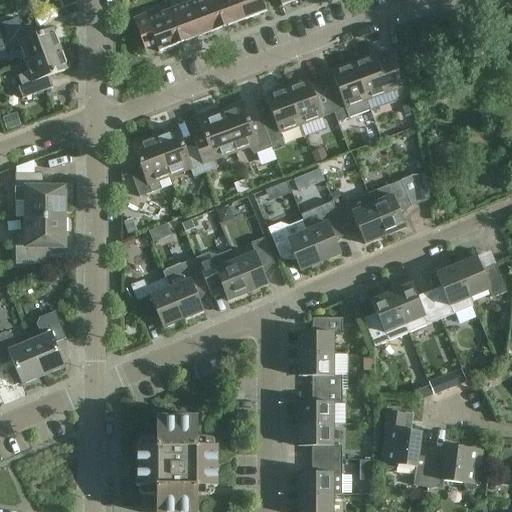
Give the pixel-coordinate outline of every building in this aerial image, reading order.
[(212,0),(196,0),(189,3),(201,36),(218,30),(218,29),(223,28),(212,0)] [(236,0),(212,0),(223,28),(227,26),(244,20),(236,0)] [(261,0),(236,0),(244,20),(266,12),(261,0)] [(189,3),(168,11),(180,44),(184,42),(201,36),(189,3)] [(144,14),(133,18),(142,45),(144,49),(156,45),(158,52),(176,46),(176,45),(180,44),(168,11),(146,19),(144,14)] [(0,48),(7,46),(10,56),(21,52),(25,62),(60,49),(53,28),(33,35),(29,24),(19,28),(16,19),(0,24),(0,48)] [(60,49),(25,62),(29,72),(18,76),(21,86),(18,87),(22,99),(53,88),(49,77),(68,69),(60,49)] [(355,63),(352,64),(366,101),(400,88),(395,59),(394,53),(376,60),(374,56),(365,59),(364,57),(354,61),(355,63)] [(334,81),(323,86),(333,113),(337,123),(370,110),(366,101),(352,64),(350,64),(349,63),(339,67),(339,68),(330,72),(334,81)] [(289,87),(286,88),(300,126),(333,113),(323,86),(312,90),(308,80),(299,83),(298,81),(288,85),(289,87)] [(273,119),(262,124),(272,152),(284,147),(279,134),(300,126),(286,88),(284,89),(283,87),(273,91),(273,93),(265,96),(273,119)] [(229,110),(220,113),(235,153),(248,148),(253,155),(254,154),(259,167),(276,161),(272,152),(262,124),(251,128),(241,103),(228,108),(229,110)] [(203,135),(192,139),(196,149),(205,173),(217,168),(214,160),(235,153),(220,113),(211,116),(211,115),(198,119),(203,135)] [(163,134),(154,137),(169,177),(190,170),(193,177),(205,173),(196,149),(185,153),(176,128),(163,133),(163,134)] [(139,197),(151,193),(161,189),(158,181),(169,177),(154,137),(146,141),(145,139),(132,144),(141,169),(130,173),(139,197)] [(324,148),(311,153),(315,165),(328,160),(324,148)] [(42,174),(15,174),(15,201),(15,217),(25,217),(64,217),(64,188),(42,188),(42,174)] [(387,186),(367,194),(372,204),(385,237),(405,228),(401,217),(410,206),(423,201),(412,176),(400,181),(388,186),(387,186)] [(287,182),(265,191),(269,202),(292,194),(287,182)] [(348,203),(335,208),(345,233),(358,228),(365,245),(385,237),(367,194),(348,202),(348,203)] [(229,207),(216,213),(221,226),(234,220),(229,207)] [(320,225),(307,231),(320,263),(340,255),(333,238),(345,233),(335,208),(316,216),(320,225)] [(64,217),(25,217),(25,233),(15,233),(15,264),(42,264),(42,247),(64,247),(64,217)] [(267,228),(270,235),(280,260),(293,255),(300,272),(320,263),(307,231),(303,222),(290,227),(280,223),(267,228)] [(167,225),(148,232),(152,244),(172,236),(167,225)] [(254,253),(234,261),(247,293),(268,285),(261,268),(273,263),(263,238),(250,243),(254,253)] [(207,253),(195,258),(208,290),(211,297),(223,292),(227,302),(247,293),(234,261),(230,252),(217,257),(207,253)] [(476,257),(456,266),(469,298),(488,290),(492,298),(506,292),(494,265),(481,270),(476,257)] [(195,258),(163,272),(165,278),(183,320),(203,312),(196,295),(208,290),(195,258)] [(441,287),(429,292),(440,320),(472,306),(469,298),(456,266),(435,274),(441,287)] [(143,280),(130,286),(143,317),(155,312),(162,329),(183,320),(165,278),(146,287),(143,280)] [(411,284),(391,293),(404,325),(408,333),(440,320),(429,292),(416,297),(411,284)] [(374,347),(389,341),(408,333),(404,325),(391,293),(371,301),(376,314),(363,319),(374,347)] [(41,336),(29,342),(43,376),(64,367),(54,343),(65,339),(54,312),(38,318),(36,324),(41,336)] [(298,333),(298,355),(333,355),(333,334),(342,334),(342,319),(312,319),(312,333),(298,333)] [(5,332),(0,334),(0,364),(0,366),(11,361),(22,385),(43,376),(29,342),(16,347),(11,335),(5,332)] [(333,355),(298,355),(298,377),(311,377),(311,390),(342,390),(342,376),(333,375),(333,355)] [(297,403),(297,425),(333,425),(333,404),(342,404),(342,390),(311,390),(311,403),(297,403)] [(387,412),(385,428),(380,463),(381,463),(381,467),(383,471),(387,471),(391,469),(391,464),(415,467),(413,486),(427,488),(431,458),(418,456),(421,433),(411,431),(411,428),(409,425),(405,425),(407,414),(387,412)] [(136,447),(136,487),(147,487),(147,496),(155,496),(155,511),(196,511),(196,496),(205,496),(205,487),(216,487),(216,447),(205,447),(205,438),(196,438),(196,417),(156,417),(156,438),(147,438),(147,447),(136,447)] [(333,425),(297,425),(297,447),(311,447),(311,460),(341,460),(341,446),(333,446),(333,425)] [(431,458),(427,488),(441,490),(443,481),(467,484),(466,488),(468,492),(473,492),(476,490),(476,485),(478,486),(482,451),(446,446),(444,460),(431,458)] [(297,473),(297,495),(332,495),(341,495),(341,460),(311,460),(311,473),(297,473)] [(332,511),(332,495),(297,495),(297,511),(332,511)]
